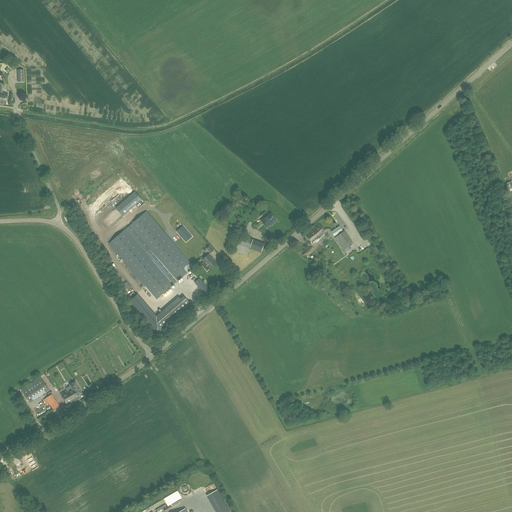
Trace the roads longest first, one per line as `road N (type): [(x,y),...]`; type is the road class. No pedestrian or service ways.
road 1 (unclassified): [(152,355),(511,43)]
road 2 (unclassified): [(152,355),(68,231),(44,221),(0,221)]
road 3 (unclassified): [(0,452),(152,355)]
